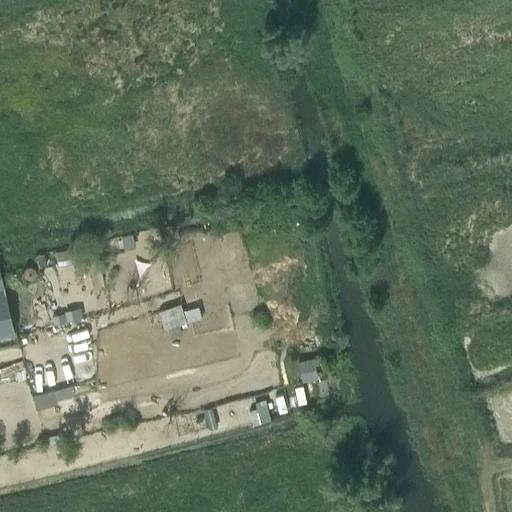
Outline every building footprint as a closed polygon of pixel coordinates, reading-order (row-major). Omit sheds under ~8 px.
[(72,247),(56,250),(58,263),(74,260),(72,247)] [(44,253),(35,255),(38,266),(46,264),(44,253)] [(0,332),(15,329),(4,286),(0,286),(0,332)] [(162,318),(175,314),(172,304),(158,309),(162,318)] [(291,384),(295,401),(314,397),(311,380),(291,384)]
